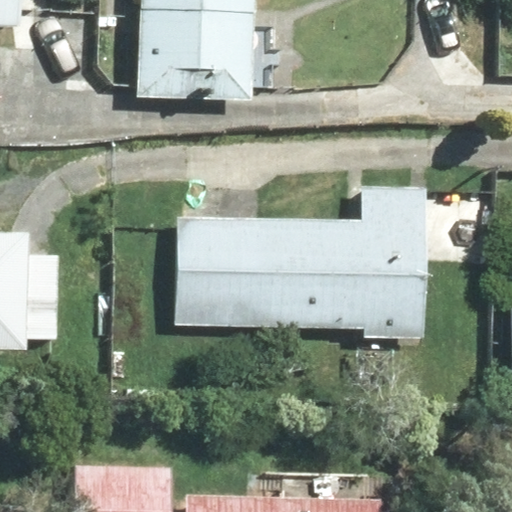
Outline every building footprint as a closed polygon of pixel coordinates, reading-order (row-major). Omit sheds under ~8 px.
[(16,0),(0,0),(0,31),(15,32),(16,0)] [(245,24),(245,0),(135,0),(131,98),(241,102),(242,86),(277,87),(279,25),(245,24)] [(354,187),(353,220),(173,216),(171,328),(357,332),(357,338),(421,340),(421,333),(423,225),(424,189),(354,187)] [(27,234),(0,232),(0,352),(22,353),(22,339),(53,339),(54,252),(26,252),(27,234)] [(166,511),(169,469),(68,463),(65,511),(166,511)] [(310,498),(179,494),(178,511),(375,511),(379,478),(312,473),(310,498)]
